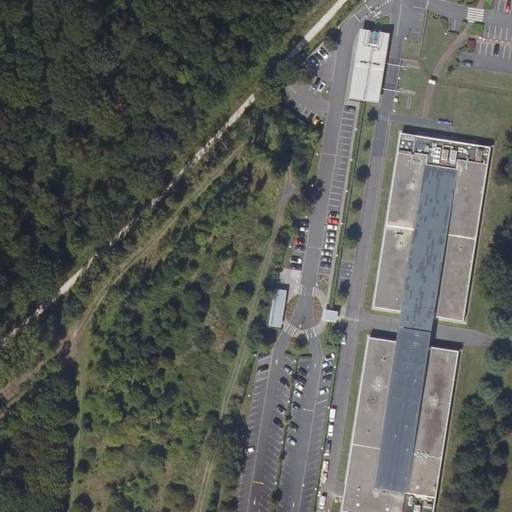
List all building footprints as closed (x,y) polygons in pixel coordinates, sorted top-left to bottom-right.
[(361,28),(352,98),(383,102),(391,32),(361,28)] [(402,313),(435,318),(464,322),(491,148),(401,134),(374,309),(402,313)] [(273,325),(285,326),(287,288),(275,288),(273,325)] [(326,308),(325,319),(338,321),(340,310),(326,308)] [(433,332),(435,318),(402,313),(400,327),(433,332)] [(398,343),(431,348),(433,335),(400,330),(398,343)] [(431,348),(398,343),(369,339),(342,511),(433,511),(459,353),(431,348)] [(46,350),(0,388),(0,408),(56,363),(46,350)]
